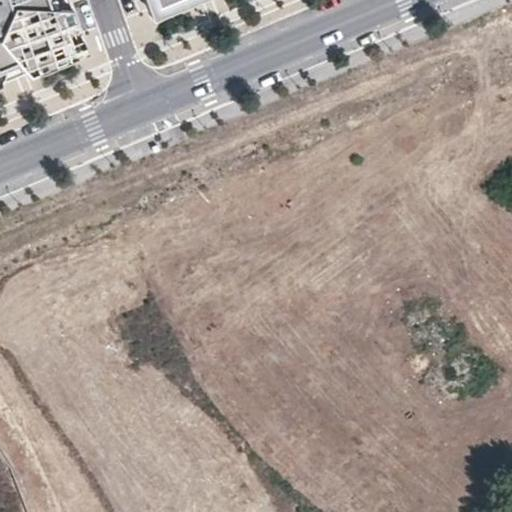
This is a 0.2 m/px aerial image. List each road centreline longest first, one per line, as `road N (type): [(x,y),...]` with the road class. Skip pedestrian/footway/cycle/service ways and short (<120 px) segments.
road 1 (residential): [(61,485),(511,208)]
road 2 (tertiary): [(143,103),(398,0)]
road 3 (tertiary): [(0,163),(143,103)]
